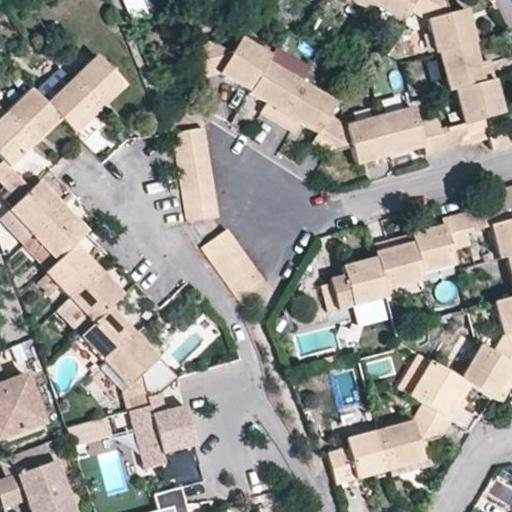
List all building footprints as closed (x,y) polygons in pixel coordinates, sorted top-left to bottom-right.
[(367,2),(368,0),(349,0),(364,8),(367,2)] [(408,11),(414,0),(368,0),(367,2),(401,23),(408,11)] [(448,14),(444,0),(414,0),(408,11),(426,20),(434,54),(437,53),(472,44),(474,43),(465,9),(448,14)] [(266,63),(270,56),(239,38),(230,53),(210,42),(195,45),(204,78),(219,74),(249,91),(266,63)] [(493,79),(488,60),(477,63),(472,44),(437,53),(448,91),(453,90),(493,79)] [(309,68),(274,48),(270,56),(266,63),(300,83),(309,68)] [(123,86),(95,56),(70,80),(98,110),(123,86)] [(276,123),(300,83),(266,63),(249,91),(247,93),(264,103),(259,113),(276,123)] [(502,114),(493,79),(453,90),(463,124),(446,129),(451,148),(487,139),(482,119),(502,114)] [(98,110),(70,80),(44,104),(59,119),(73,135),(98,110)] [(327,116),(335,103),(300,83),(276,123),(293,133),(299,124),(316,134),(327,116)] [(33,144),(59,119),(44,104),(29,89),(4,113),(33,144)] [(444,150),(439,131),(435,118),(416,124),(412,108),(378,117),(389,156),(423,147),(425,156),(444,150)] [(33,144),(4,113),(0,117),(0,158),(2,161),(0,162),(0,183),(3,187),(15,175),(9,168),(33,144)] [(327,116),(316,134),(310,144),(327,154),(350,147),(354,165),(389,156),(378,117),(344,126),(327,116)] [(205,143),(203,128),(171,134),(173,148),(205,143)] [(451,148),(446,129),(439,131),(444,150),(451,148)] [(511,145),(508,133),(487,139),(490,151),(511,145)] [(208,158),(205,143),(173,148),(176,163),(208,158)] [(210,173),(208,158),(176,163),(178,178),(210,173)] [(213,188),(210,173),(178,178),(181,193),(213,188)] [(62,207),(38,181),(29,190),(15,175),(3,187),(7,190),(17,201),(11,207),(7,211),(32,237),(62,207)] [(511,199),(511,185),(500,189),(503,202),(511,199)] [(215,203),(213,188),(181,193),(183,208),(215,203)] [(17,201),(7,190),(1,196),(11,207),(17,201)] [(498,260),(505,258),(511,255),(511,219),(508,221),(503,202),(468,211),(473,231),(489,227),(498,260)] [(218,218),(215,203),(183,208),(186,223),(218,218)] [(74,245),(86,233),(62,207),(32,237),(22,246),(46,271),(74,245)] [(32,237),(7,211),(0,217),(0,221),(22,246),(32,237)] [(473,231),(468,211),(461,213),(466,233),(473,231)] [(469,246),(466,233),(461,213),(442,219),(443,225),(409,234),(412,243),(420,274),(454,265),(450,251),(469,246)] [(208,260),(235,241),(226,229),(200,248),(208,260)] [(412,243),(409,234),(391,239),(393,248),(412,243)] [(420,274),(412,243),(393,248),(391,239),(371,244),(374,259),(383,291),(422,281),(420,274)] [(217,272),(244,254),(235,241),(208,260),(217,272)] [(45,275),(58,288),(68,299),(98,270),(74,245),(46,271),(44,274),(45,275)] [(226,285),(252,266),(244,254),(217,272),(226,285)] [(383,291),(374,259),(340,268),(342,276),(328,280),(329,283),(320,286),(327,313),(351,306),(380,299),(385,297),(383,291)] [(235,297),(261,278),(252,266),(226,285),(235,297)] [(122,295),(98,270),(68,299),(55,311),(79,337),(109,308),(122,295)] [(49,297),(58,288),(45,275),(36,283),(49,297)] [(244,309),(270,290),(261,278),(235,297),(244,309)] [(511,297),(493,302),(502,336),(492,353),(511,365),(511,297)] [(386,320),(380,299),(351,306),(357,328),(386,320)] [(133,333),(109,308),(79,337),(103,362),(133,333)] [(471,329),(466,310),(450,314),(456,333),(471,329)] [(292,330),(288,315),(273,320),(277,334),(292,330)] [(156,342),(142,328),(135,335),(148,349),(156,342)] [(148,349),(135,335),(133,333),(103,362),(105,364),(128,388),(140,376),(157,358),(148,349)] [(103,362),(79,337),(69,347),(92,371),(103,362)] [(509,388),(511,382),(511,365),(492,353),(479,345),(458,380),(469,386),(492,400),(502,384),(509,388)] [(408,396),(428,362),(417,355),(396,389),(408,396)] [(339,366),(336,356),(323,359),(326,370),(339,366)] [(195,446),(184,406),(165,412),(159,413),(155,396),(157,395),(177,378),(157,358),(140,376),(147,406),(127,412),(143,470),(165,464),(162,455),(195,446)] [(449,421),(469,386),(458,380),(428,362),(408,396),(421,404),(449,421)] [(128,388),(105,364),(99,369),(122,393),(128,388)] [(0,439),(43,423),(24,374),(4,382),(0,372),(0,439)] [(147,406),(140,376),(128,388),(122,393),(127,412),(147,406)] [(499,404),(509,388),(502,384),(492,400),(499,404)] [(165,412),(160,394),(157,395),(155,396),(159,413),(165,412)] [(439,438),(449,421),(421,404),(411,421),(408,422),(377,430),(388,471),(422,462),(418,444),(424,442),(439,438)] [(73,448),(109,436),(103,416),(66,427),(73,448)] [(377,430),(408,422),(407,416),(376,424),(377,430)] [(332,431),(329,418),(322,420),(325,433),(332,431)] [(377,430),(376,424),(358,425),(341,429),(343,439),(377,430)] [(388,471),(377,430),(343,439),(346,448),(326,453),(335,485),(357,479),(388,471)] [(431,466),(424,442),(418,444),(422,462),(388,471),(390,477),(431,466)] [(72,511),(46,443),(0,459),(0,467),(4,479),(0,480),(0,504),(1,508),(25,500),(29,511),(72,511)] [(363,502),(357,479),(335,485),(342,509),(363,502)] [(173,511),(172,508),(185,504),(180,487),(153,495),(157,511),(153,511),(173,511)]
